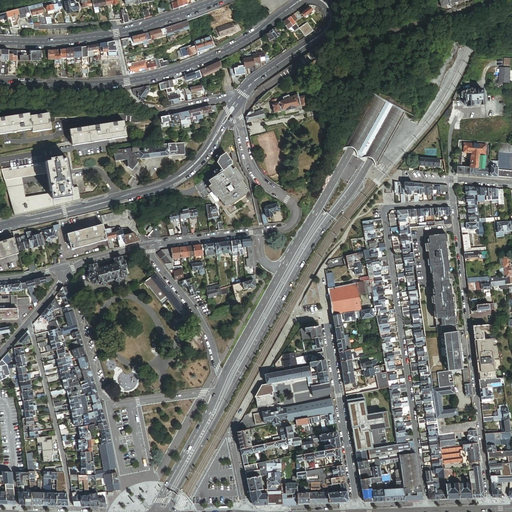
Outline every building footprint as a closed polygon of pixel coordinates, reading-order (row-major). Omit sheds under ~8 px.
[(59,7),(58,2),(53,3),(53,4),(54,5),(47,7),(48,12),(60,9),(59,7)] [(71,3),(70,2),(65,3),(67,13),(79,11),(78,4),(76,4),(76,2),(73,3),(71,3)] [(34,15),(45,12),(44,7),(42,8),(32,10),(34,15)] [(300,14),(303,18),(313,11),(310,7),(305,10),(300,14)] [(20,15),(19,10),(7,13),(9,18),(20,15)] [(102,21),(110,21),(109,16),(109,13),(100,15),(102,21)] [(293,21),(290,17),(287,19),(292,26),(295,24),(293,21)] [(287,19),(282,23),(287,30),(291,28),(292,26),(287,19)] [(182,23),(170,27),(172,32),(172,33),(183,30),(183,29),(182,23)] [(304,37),(312,31),(306,23),(298,29),(299,29),(304,37)] [(235,31),(232,24),(217,29),(218,30),(220,35),(220,37),(227,35),(227,34),(235,31)] [(161,29),(150,32),(152,39),(163,36),(162,33),(161,29)] [(274,29),(266,35),(268,41),(274,37),(275,39),(279,36),(274,29)] [(147,40),(146,34),(133,37),(133,38),(134,40),(134,44),(145,41),(147,40)] [(196,52),(213,48),(210,38),(194,42),(195,46),(196,52)] [(115,41),(108,43),(108,52),(117,51),(115,41)] [(195,46),(194,46),(192,47),(191,46),(186,47),(188,55),(192,54),(196,52),(195,46)] [(2,54),(2,58),(1,60),(9,61),(9,55),(9,50),(2,50),(2,54)] [(42,51),(31,51),(31,55),(31,61),(41,62),(42,51)] [(265,61),(264,55),(263,54),(255,55),(252,56),(252,58),(253,63),(260,62),(265,61)] [(145,70),(147,70),(146,66),(146,63),(145,58),(134,61),(134,64),(143,62),(145,67),(145,70)] [(159,68),(168,66),(166,58),(158,60),(159,68)] [(244,67),(254,66),(253,63),(252,58),(242,59),(242,60),(243,66),(244,67)] [(142,68),(145,67),(143,62),(134,64),(129,65),(131,71),(135,70),(135,72),(139,71),(138,69),(142,68)] [(216,63),(200,70),(202,75),(218,68),(216,63)] [(244,67),(243,66),(242,66),(239,67),(239,68),(230,70),(231,77),(245,74),(244,67)] [(511,68),(500,68),(499,83),(510,84),(511,68)] [(193,72),(183,76),(185,82),(192,80),(195,78),(193,73),(193,72)] [(174,79),(163,82),(165,90),(166,93),(172,92),(172,90),(171,87),(173,87),(173,84),(175,84),(174,79)] [(200,85),(184,89),(185,93),(190,92),(191,93),(199,91),(200,94),(202,94),(202,92),(200,85)] [(133,94),(135,97),(143,88),(142,87),(131,90),(132,92),(133,94)] [(483,93),(483,89),(479,89),(479,88),(469,87),(469,89),(464,88),(462,89),(461,94),(462,96),(464,96),(464,102),(465,102),(465,103),(472,103),(479,103),(479,104),(483,104),(484,93),(483,93)] [(139,101),(141,102),(144,99),(143,98),(148,92),(147,91),(143,88),(135,97),(136,98),(138,100),(139,101)] [(174,95),(174,91),(172,92),(166,93),(168,105),(178,103),(178,101),(177,94),(174,95)] [(259,103),(260,104),(262,107),(272,97),(269,94),(264,98),(259,103)] [(297,95),(291,98),(280,103),(282,111),(286,111),(290,110),(294,109),(298,108),(301,107),(299,98),(298,94),(297,95)] [(382,96),(381,95),(379,98),(403,111),(404,109),(402,108),(396,103),(397,102),(390,98),(389,99),(382,96)] [(306,96),(299,98),(301,107),(309,105),(308,102),(307,99),(306,96)] [(375,124),(387,103),(374,96),(344,148),(346,147),(348,147),(350,147),(352,147),(353,148),(355,149),(356,150),(357,151),(358,153),(359,156),(376,125),(375,124)] [(282,111),(280,103),(278,104),(274,105),(274,106),(275,113),(282,111)] [(394,107),(387,103),(375,124),(376,125),(381,128),(382,128),(394,107)] [(407,115),(394,107),(382,128),(381,128),(363,158),(364,157),(366,157),(368,157),(371,158),(373,159),(374,161),(376,162),(376,163),(377,165),(377,167),(407,115)] [(201,114),(200,108),(189,110),(190,116),(201,114)] [(190,116),(189,110),(178,113),(179,119),(180,121),(183,120),(184,118),(190,116)] [(247,118),(248,123),(266,118),(264,111),(264,110),(256,114),(247,118)] [(48,129),(50,128),(48,113),(29,116),(29,113),(0,118),(0,133),(2,133),(6,132),(11,132),(13,131),(16,131),(20,130),(24,129),(27,129),(31,128),(32,130),(32,131),(34,131),(39,130),(43,130),(48,129)] [(179,119),(178,113),(168,115),(169,121),(179,119)] [(123,136),(126,135),(124,121),(69,130),(71,145),(74,144),(79,143),(83,143),(87,142),(90,142),(92,141),(97,140),(101,140),(105,139),(108,138),(110,138),(115,137),(118,137),(123,136)] [(381,128),(376,125),(359,156),(359,157),(359,158),(361,159),(362,158),(363,158),(381,128)] [(118,153),(113,154),(115,161),(115,162),(126,160),(127,166),(131,169),(134,166),(136,162),(136,159),(139,158),(139,159),(159,157),(169,155),(184,154),(183,142),(167,143),(159,145),(147,146),(148,150),(138,151),(138,147),(117,150),(118,153)] [(511,153),(511,144),(499,143),(498,153),(511,153)] [(487,169),(485,169),(486,145),(464,144),(464,146),(464,145),(463,153),(471,154),(470,158),(470,168),(470,175),(489,176),(490,169),(487,169)] [(464,145),(459,145),(457,174),(464,174),(464,167),(462,167),(462,158),(470,158),(471,154),(463,153),(464,145)] [(511,171),(511,153),(498,153),(498,162),(498,165),(498,167),(498,170),(511,171)] [(220,169),(222,171),(229,166),(231,165),(231,164),(230,160),(226,154),(224,155),(223,154),(218,157),(216,162),(220,169)] [(50,162),(46,163),(48,174),(51,193),(52,199),(71,196),(70,188),(65,159),(61,160),(61,158),(50,160),(50,162)] [(439,160),(420,159),(420,166),(438,167),(439,160)] [(5,181),(23,178),(46,174),(48,174),(47,172),(46,163),(2,169),(2,170),(4,178),(5,181)] [(229,166),(222,171),(217,175),(207,181),(210,185),(208,186),(212,191),(218,200),(219,199),(223,206),(227,203),(228,205),(244,194),(243,192),(247,189),(241,181),(242,181),(233,169),(231,170),(229,166)] [(5,181),(6,188),(14,216),(27,213),(65,203),(80,199),(78,191),(78,187),(72,188),(70,188),(71,196),(52,199),(51,193),(26,198),(24,185),(23,178),(5,181)] [(394,182),(395,193),(398,193),(403,193),(403,191),(402,186),(398,186),(398,183),(394,182)] [(432,185),(423,184),(423,188),(425,188),(425,195),(430,195),(430,194),(433,194),(432,185)] [(440,185),(432,185),(433,194),(436,194),(440,194),(440,192),(440,185)] [(215,202),(218,200),(212,191),(209,194),(215,202)] [(265,209),(265,212),(267,218),(273,216),(272,213),(279,211),(277,204),(266,207),(265,209)] [(475,208),(478,208),(477,204),(468,205),(468,208),(467,208),(468,212),(475,211),(475,208)] [(130,221),(134,219),(130,208),(100,216),(102,223),(128,216),(130,221)] [(158,230),(167,227),(165,219),(163,218),(156,227),(157,228),(158,230)] [(510,222),(497,223),(498,233),(511,231),(510,222)] [(103,239),(106,238),(102,224),(66,234),(70,248),(73,248),(86,244),(88,243),(91,243),(103,239)] [(409,229),(409,228),(409,226),(406,226),(399,227),(400,230),(399,230),(400,234),(407,233),(406,230),(409,229)] [(56,238),(54,228),(53,228),(47,230),(43,231),(45,241),(46,241),(47,241),(51,241),(51,239),(56,238)] [(108,229),(104,230),(107,239),(111,238),(116,237),(115,232),(111,233),(110,232),(109,232),(108,229)] [(119,231),(115,232),(116,237),(117,240),(124,238),(123,235),(122,233),(122,230),(119,231)] [(373,230),(366,231),(368,241),(369,240),(369,238),(374,238),(375,238),(374,233),(373,233),(373,230)] [(31,237),(30,232),(26,233),(27,235),(30,248),(32,247),(32,248),(34,247),(38,246),(43,245),(40,234),(38,235),(31,237)] [(140,240),(138,238),(137,238),(132,233),(125,234),(123,235),(124,238),(125,245),(139,241),(140,240)] [(457,332),(451,287),(449,287),(448,273),(449,273),(446,243),(447,243),(446,234),(428,237),(429,245),(426,246),(426,251),(427,251),(429,267),(430,266),(434,296),(432,297),(433,304),(434,304),(437,334),(457,332)] [(19,251),(30,248),(27,235),(21,237),(21,238),(17,239),(18,244),(19,251)] [(472,253),(486,252),(486,248),(470,249),(468,235),(462,236),(463,250),(467,250),(468,253),(472,253)] [(0,257),(18,252),(14,237),(0,241),(0,257)] [(401,242),(402,245),(408,244),(407,237),(401,238),(400,238),(401,242)] [(124,238),(117,240),(119,247),(125,245),(124,238)] [(247,247),(251,247),(250,239),(242,240),(243,248),(247,247)] [(238,252),(237,241),(231,242),(232,250),(232,253),(236,252),(237,256),(240,255),(239,252),(238,252)] [(230,250),(230,242),(219,243),(220,251),(230,250)] [(212,254),(216,254),(215,244),(205,245),(205,251),(211,250),(212,254)] [(203,256),(201,245),(193,246),(194,257),(203,256)] [(189,257),(188,247),(179,248),(181,258),(189,257)] [(181,258),(179,248),(171,249),(172,260),(181,259),(181,258)] [(172,260),(171,249),(162,250),(166,255),(172,264),(173,263),(172,260)] [(376,249),(369,250),(371,257),(377,256),(377,252),(376,252),(376,249)] [(156,255),(161,260),(166,255),(162,250),(156,255)] [(356,262),(354,254),(345,257),(346,259),(347,264),(347,265),(353,264),(352,263),(356,262)] [(165,265),(172,264),(166,255),(161,260),(165,265)] [(404,261),(404,264),(411,263),(411,260),(410,255),(403,256),(404,261)] [(96,264),(89,266),(89,267),(90,269),(90,271),(88,272),(89,274),(88,274),(89,275),(90,278),(92,277),(94,284),(99,283),(99,284),(102,286),(105,285),(107,282),(107,281),(113,279),(114,280),(117,281),(120,280),(122,278),(121,277),(126,276),(125,269),(126,268),(126,266),(125,264),(125,262),(123,263),(121,257),(114,259),(116,264),(101,269),(98,269),(96,264)] [(362,274),(359,262),(356,262),(352,263),(353,264),(354,268),(355,275),(362,274)] [(204,264),(203,263),(194,264),(191,264),(192,271),(199,270),(202,270),(202,264),(204,264)] [(412,267),(415,267),(414,263),(411,263),(404,264),(405,266),(404,266),(405,271),(412,270),(412,267)] [(407,283),(417,281),(416,278),(413,279),(413,274),(406,275),(406,280),(407,280),(407,282),(407,283)] [(26,282),(28,287),(47,282),(46,278),(46,277),(26,282)] [(500,277),(490,278),(491,287),(500,286),(501,289),(503,289),(501,277),(500,277)] [(189,282),(188,279),(179,283),(183,288),(188,287),(190,286),(190,284),(189,282)] [(253,283),(253,280),(246,282),(242,283),(244,289),(244,290),(255,287),(254,287),(253,283)] [(370,285),(369,280),(335,287),(328,289),(332,316),(340,315),(343,314),(354,312),(357,312),(361,311),(358,295),(371,293),(371,291),(370,288),(370,285)] [(188,314),(161,281),(156,284),(182,318),(188,314)] [(414,285),(417,285),(417,281),(407,283),(407,285),(408,290),(415,289),(414,285)] [(11,285),(0,285),(0,292),(22,291),(22,290),(21,283),(11,285)] [(244,289),(242,283),(236,285),(235,285),(233,286),(232,286),(234,292),(239,291),(244,289)] [(191,297),(196,295),(196,294),(194,285),(192,285),(190,286),(188,287),(191,297)] [(63,287),(58,293),(60,298),(59,299),(60,299),(60,300),(61,300),(64,299),(65,304),(66,307),(71,305),(66,288),(63,287)] [(217,296),(215,290),(207,292),(206,293),(208,298),(217,296)] [(419,300),(418,291),(415,291),(402,293),(400,293),(400,297),(407,296),(407,295),(408,295),(409,299),(410,301),(416,300),(419,300)] [(235,296),(237,305),(243,304),(243,303),(241,295),(240,295),(235,296)] [(29,297),(17,297),(18,305),(30,305),(30,298),(29,297)] [(54,311),(60,309),(59,306),(55,307),(53,302),(53,301),(51,304),(54,311)] [(54,312),(54,311),(51,304),(46,310),(45,311),(48,313),(49,312),(50,311),(51,313),(54,312)] [(73,311),(71,305),(66,307),(60,309),(61,311),(62,313),(64,312),(65,314),(73,311)] [(378,306),(374,307),(375,311),(379,311),(379,314),(382,313),(386,313),(385,308),(384,306),(384,305),(378,306)] [(18,309),(0,309),(0,319),(18,319),(18,309)] [(361,311),(361,316),(362,319),(373,317),(371,310),(371,309),(361,311)] [(45,311),(41,316),(41,317),(48,323),(53,317),(50,315),(52,313),(51,313),(50,311),(49,312),(48,313),(45,311)] [(77,324),(73,311),(65,314),(66,316),(69,326),(77,324)] [(354,312),(343,314),(343,316),(343,317),(344,322),(355,320),(354,317),(354,312)] [(412,317),(412,320),(419,319),(419,316),(418,312),(411,313),(411,317),(412,317)] [(340,317),(340,315),(332,316),(335,328),(342,327),(341,321),(341,319),(340,317)] [(380,317),(380,315),(376,316),(378,325),(387,324),(387,321),(387,316),(380,317)] [(42,322),(39,319),(34,325),(35,329),(36,329),(42,322)] [(419,322),(422,322),(422,319),(419,319),(412,320),(413,323),(412,323),(413,328),(420,327),(419,322)] [(50,324),(53,331),(58,329),(60,329),(57,321),(50,324)] [(79,330),(77,324),(69,326),(68,327),(64,328),(60,330),(61,331),(61,332),(62,335),(63,336),(67,334),(72,333),(72,332),(79,330)] [(387,324),(378,325),(380,335),(383,334),(383,332),(389,331),(388,327),(387,324)] [(488,328),(487,325),(472,327),(474,340),(484,339),(483,333),(483,332),(482,332),(481,332),(481,331),(488,330),(488,328)] [(319,326),(304,329),(305,331),(305,333),(308,332),(310,331),(311,339),(314,339),(321,337),(319,326)] [(337,340),(344,339),(343,336),(342,327),(335,328),(337,340)] [(28,330),(18,342),(23,346),(31,337),(29,336),(30,334),(29,330),(28,330)] [(424,338),(424,335),(421,336),(421,331),(414,332),(413,332),(414,336),(415,336),(415,339),(424,338)] [(462,370),(457,332),(442,334),(447,372),(436,373),(438,389),(454,386),(452,371),(462,370)] [(52,338),(50,338),(52,345),(60,343),(59,340),(58,336),(52,338)] [(84,346),(81,337),(76,338),(77,341),(73,342),(75,349),(84,346)] [(322,348),(321,337),(314,339),(315,340),(315,342),(316,345),(316,349),(322,348)] [(425,342),(424,338),(415,339),(415,342),(416,347),(423,346),(422,342),(425,342)] [(484,339),(474,340),(476,360),(500,357),(498,338),(486,339),(484,339)] [(61,349),(60,343),(52,345),(53,351),(56,350),(61,349)] [(390,343),(384,344),(381,344),(383,353),(388,353),(388,352),(387,351),(391,350),(392,350),(391,346),(390,343)] [(24,355),(23,347),(19,348),(17,348),(15,345),(9,352),(12,355),(14,357),(15,357),(24,355)] [(75,349),(68,351),(70,356),(72,361),(78,359),(87,356),(84,346),(75,349)] [(70,356),(68,351),(67,348),(65,348),(62,349),(63,352),(65,351),(66,352),(66,354),(66,355),(64,355),(64,358),(65,358),(68,357),(70,356)] [(62,349),(61,349),(56,350),(59,359),(64,358),(64,355),(66,355),(66,354),(66,352),(65,351),(63,352),(62,349)] [(417,355),(417,358),(424,357),(423,349),(416,350),(417,355)] [(351,357),(350,350),(346,351),(339,353),(340,362),(351,360),(352,360),(351,357)] [(2,360),(6,365),(12,360),(9,356),(10,355),(11,356),(12,355),(9,352),(2,360)] [(296,366),(294,353),(282,355),(284,361),(282,362),(283,368),(290,367),(296,366)] [(385,363),(387,362),(393,361),(392,359),(393,359),(392,354),(386,355),(386,359),(385,357),(384,357),(385,363)] [(27,366),(24,355),(15,357),(16,358),(17,366),(17,368),(25,366),(27,366)] [(73,363),(72,361),(70,356),(68,357),(70,362),(66,363),(65,358),(64,358),(59,359),(57,360),(59,367),(67,365),(70,364),(73,363)] [(90,369),(87,356),(78,359),(81,367),(82,372),(90,369)] [(500,357),(476,360),(479,380),(503,378),(500,357)] [(324,360),(318,361),(310,363),(309,363),(309,366),(309,367),(311,367),(315,366),(316,373),(318,373),(326,371),(324,360)] [(353,372),(351,360),(340,362),(342,374),(353,372)] [(69,371),(67,365),(59,367),(61,373),(69,371)] [(11,377),(8,370),(8,367),(7,367),(7,366),(1,368),(4,375),(5,379),(11,377)] [(27,374),(25,366),(17,368),(18,370),(19,375),(27,374)] [(283,371),(264,375),(266,384),(271,384),(307,376),(311,376),(311,374),(309,367),(309,366),(291,370),(283,371)] [(379,366),(373,367),(375,375),(376,375),(378,390),(388,387),(388,381),(386,373),(381,374),(379,366)] [(375,375),(373,367),(372,368),(367,369),(367,372),(363,372),(364,375),(365,378),(375,375)] [(420,374),(420,377),(427,376),(426,372),(426,368),(419,369),(419,374),(420,374)] [(93,378),(90,369),(82,372),(85,381),(87,380),(93,378)] [(70,375),(69,371),(61,373),(61,376),(62,380),(63,381),(71,379),(70,375)] [(28,381),(27,374),(19,375),(19,377),(20,382),(28,381)] [(13,376),(11,377),(13,383),(16,383),(15,378),(19,377),(19,375),(14,376),(13,376)] [(343,380),(344,385),(352,384),(355,383),(354,377),(343,380)] [(356,377),(354,377),(355,383),(356,387),(360,387),(363,386),(362,385),(358,386),(356,377)] [(72,380),(72,378),(71,379),(63,381),(65,389),(67,388),(73,387),(74,387),(73,384),(72,380)] [(95,385),(93,378),(87,380),(88,383),(86,384),(84,385),(84,383),(81,384),(81,385),(82,386),(83,389),(86,388),(95,385)] [(491,384),(504,383),(503,378),(479,380),(480,389),(487,388),(491,387),(491,384)] [(30,380),(28,381),(20,382),(21,385),(21,388),(22,392),(31,390),(30,380)] [(315,385),(313,385),(315,397),(330,394),(328,382),(320,384),(315,385)] [(16,383),(13,383),(14,388),(16,393),(22,392),(21,388),(18,388),(17,385),(16,383)] [(271,385),(271,384),(266,384),(261,385),(255,397),(256,397),(270,394),(270,396),(273,395),(272,393),(274,392),(272,385),(271,385)] [(344,385),(345,393),(354,391),(353,390),(352,384),(344,385)] [(97,393),(95,385),(86,388),(88,393),(89,396),(97,393)] [(429,394),(432,394),(432,390),(431,385),(428,385),(428,387),(421,388),(422,393),(422,392),(423,395),(429,394)] [(435,413),(436,420),(444,419),(458,417),(456,409),(442,411),(440,396),(455,393),(454,386),(438,389),(432,390),(432,394),(433,397),(434,403),(435,409),(435,413)] [(73,387),(67,388),(69,398),(75,396),(75,393),(76,392),(77,392),(77,391),(77,390),(76,390),(74,390),(74,388),(73,387)] [(487,388),(480,389),(481,403),(490,402),(489,399),(493,399),(492,393),(491,393),(490,393),(489,392),(488,392),(488,391),(487,391),(487,388)] [(34,400),(31,390),(22,392),(24,402),(32,400),(34,400)] [(100,403),(97,393),(89,396),(85,397),(86,401),(93,399),(93,401),(86,403),(87,406),(90,405),(92,405),(100,403)] [(390,428),(387,412),(366,415),(362,393),(357,394),(357,399),(347,400),(351,428),(352,428),(353,432),(352,432),(355,452),(366,450),(368,450),(372,449),(369,432),(390,428)] [(270,394),(256,397),(258,407),(272,404),(270,396),(270,394)] [(78,396),(75,396),(69,398),(70,404),(79,402),(78,400),(78,396)] [(334,414),(331,399),(314,402),(298,406),(299,414),(300,419),(307,418),(319,416),(323,415),(325,415),(332,414),(334,414)] [(33,406),(32,400),(24,402),(24,404),(25,410),(25,412),(32,411),(34,410),(33,406)] [(80,409),(79,402),(70,404),(71,410),(80,409)] [(100,403),(92,405),(92,406),(94,412),(102,410),(100,403)] [(432,413),(435,413),(435,409),(432,410),(431,406),(424,407),(424,409),(424,411),(425,411),(425,414),(432,413)] [(286,416),(285,408),(279,409),(278,407),(275,408),(275,410),(273,410),(262,413),(264,423),(264,424),(271,422),(279,421),(287,419),(286,416)] [(509,420),(507,408),(497,409),(498,417),(496,418),(497,419),(497,421),(504,420),(509,420)] [(81,415),(80,409),(71,410),(72,415),(73,417),(80,415),(81,415)] [(104,416),(102,410),(94,412),(91,413),(91,416),(95,415),(96,418),(104,416)] [(395,416),(393,416),(393,418),(393,419),(395,418),(401,418),(401,415),(402,415),(401,410),(395,411),(394,411),(395,416)] [(32,411),(25,412),(25,413),(26,419),(33,418),(33,416),(32,411)] [(256,425),(264,423),(262,413),(253,414),(256,425)] [(82,425),(80,415),(73,417),(74,426),(82,425)] [(335,423),(334,417),(332,417),(332,415),(331,415),(330,415),(330,416),(330,417),(325,417),(326,419),(326,425),(335,423)] [(34,424),(33,418),(26,419),(26,420),(26,423),(26,427),(29,426),(34,426),(34,424)] [(436,422),(437,428),(445,427),(444,419),(436,420),(436,422)] [(476,431),(475,423),(445,427),(437,428),(438,432),(438,436),(453,434),(460,433),(468,432),(476,431)] [(427,430),(428,433),(435,432),(434,424),(426,425),(427,430)] [(84,426),(78,427),(80,438),(88,437),(87,431),(86,430),(85,430),(84,427),(84,426)] [(89,426),(84,427),(85,430),(86,430),(87,431),(88,437),(80,438),(81,440),(90,439),(89,426)] [(287,439),(293,438),(291,427),(285,428),(287,439)] [(281,441),(287,439),(285,428),(280,429),(279,429),(281,441)] [(110,437),(108,429),(100,430),(102,436),(102,438),(110,437)] [(398,434),(395,435),(396,438),(404,436),(404,433),(404,429),(397,430),(398,434)] [(249,437),(248,430),(236,432),(240,449),(251,447),(250,440),(249,437)] [(94,437),(93,431),(90,432),(91,440),(97,439),(100,439),(100,436),(97,437),(94,437)] [(339,448),(337,432),(318,435),(319,442),(323,441),(327,441),(328,440),(328,442),(329,442),(330,445),(329,447),(327,446),(324,446),(324,451),(334,449),(339,448)] [(511,444),(511,443),(510,432),(505,432),(492,433),(489,434),(485,434),(487,446),(495,446),(506,445),(511,444)] [(460,433),(453,434),(454,444),(459,443),(461,443),(461,441),(460,433)] [(454,444),(453,434),(438,436),(439,439),(439,441),(439,444),(440,449),(455,447),(454,444)] [(477,443),(476,434),(468,435),(467,435),(467,436),(467,439),(468,440),(469,440),(469,443),(470,445),(477,443)] [(405,442),(405,440),(413,439),(413,435),(407,436),(404,436),(396,438),(396,442),(397,445),(405,444),(405,442)] [(52,436),(41,438),(41,443),(42,446),(42,451),(53,450),(52,436)] [(111,439),(110,437),(102,438),(103,442),(100,442),(101,443),(101,444),(101,445),(111,443),(111,439)] [(300,438),(298,437),(293,438),(287,439),(288,446),(293,445),(293,446),(301,445),(301,443),(300,438)] [(288,446),(287,439),(281,441),(275,442),(277,448),(281,447),(288,446)] [(85,440),(78,440),(79,444),(79,446),(79,451),(85,451),(85,449),(87,448),(86,446),(87,446),(87,442),(85,442),(85,440)] [(277,448),(275,442),(264,444),(265,450),(277,448)] [(113,452),(111,443),(101,445),(100,445),(102,453),(113,452)] [(405,444),(397,445),(386,447),(368,450),(370,460),(378,459),(388,457),(398,455),(410,453),(409,443),(405,444)] [(430,449),(431,452),(437,451),(437,446),(436,443),(429,444),(430,449)] [(265,450),(264,444),(263,444),(254,446),(252,447),(253,453),(265,450)] [(462,445),(462,446),(459,446),(455,447),(440,449),(440,450),(441,459),(442,465),(443,470),(452,469),(455,469),(468,469),(468,468),(467,464),(469,463),(468,457),(467,451),(467,449),(463,450),(462,445)] [(253,453),(252,447),(251,447),(240,449),(241,455),(246,454),(253,453)] [(335,456),(334,449),(324,451),(323,451),(324,458),(334,456),(335,456)] [(53,455),(53,450),(42,451),(43,462),(52,461),(52,455),(53,455)] [(367,461),(366,450),(355,452),(357,462),(367,461)] [(324,458),(323,451),(315,453),(313,453),(314,459),(324,458)] [(89,452),(81,453),(81,463),(90,464),(89,452)] [(114,460),(113,452),(102,453),(103,462),(114,460)] [(314,459),(313,453),(303,455),(304,461),(314,459)] [(415,453),(410,453),(398,455),(399,462),(399,463),(400,469),(401,479),(402,483),(404,501),(422,500),(415,453)] [(32,454),(26,454),(28,472),(34,472),(35,472),(35,465),(33,465),(32,454)] [(389,463),(388,457),(378,459),(379,465),(389,463)] [(379,465),(378,459),(370,460),(367,461),(357,462),(358,470),(369,468),(368,467),(368,464),(374,463),(375,466),(375,467),(379,466),(379,465)] [(116,469),(114,460),(103,462),(105,470),(109,470),(110,470),(116,469)] [(267,470),(281,469),(281,464),(278,464),(278,460),(266,462),(267,470)] [(266,475),(266,462),(244,467),(246,479),(260,477),(266,475)] [(434,470),(443,470),(442,465),(439,465),(439,462),(432,463),(432,467),(433,467),(433,470),(434,470)] [(91,464),(90,464),(81,463),(81,474),(87,474),(87,471),(90,471),(91,471),(91,464)] [(490,476),(510,475),(509,466),(509,463),(501,464),(502,469),(489,471),(490,476)] [(344,477),(342,466),(336,467),(337,470),(332,471),(332,472),(333,478),(337,478),(344,477)] [(389,480),(388,474),(383,475),(383,473),(383,472),(383,471),(380,471),(379,466),(375,467),(372,467),(369,468),(358,470),(360,480),(369,478),(381,477),(382,481),(389,480)] [(484,498),(480,466),(468,468),(468,469),(470,483),(472,498),(484,498)] [(267,470),(267,473),(268,473),(269,473),(269,472),(275,471),(275,473),(276,473),(279,473),(279,478),(282,478),(281,469),(267,470)] [(453,478),(452,469),(443,470),(444,479),(453,478)] [(113,484),(111,474),(109,475),(109,470),(105,470),(95,472),(95,476),(96,478),(104,477),(106,485),(108,485),(113,484)] [(444,479),(443,470),(434,470),(435,474),(437,474),(438,479),(444,479)] [(13,484),(12,473),(2,472),(2,476),(3,481),(3,484),(5,484),(13,484)] [(57,480),(57,482),(57,489),(57,494),(67,494),(64,473),(57,473),(57,480)] [(267,479),(267,486),(276,486),(279,486),(279,478),(276,478),(276,473),(275,473),(269,473),(268,473),(268,479),(267,479)] [(326,486),(326,480),(325,478),(325,477),(325,475),(322,476),(323,480),(319,480),(307,480),(307,486),(308,493),(328,492),(327,488),(326,486)] [(511,475),(510,475),(490,476),(491,484),(497,483),(497,481),(500,481),(501,481),(509,481),(511,480),(511,475)] [(262,490),(260,477),(246,479),(249,492),(259,490),(262,490)] [(364,502),(373,502),(371,486),(370,483),(369,478),(360,480),(364,502)] [(120,491),(118,483),(113,484),(108,485),(109,493),(120,491)] [(396,501),(404,501),(402,483),(396,484),(396,486),(394,486),(394,489),(396,501)] [(447,499),(459,499),(457,484),(457,483),(454,484),(453,484),(454,487),(453,489),(451,489),(449,488),(449,484),(445,484),(445,488),(447,499)] [(459,499),(472,498),(470,483),(469,483),(466,483),(466,487),(465,488),(463,489),(462,487),(461,483),(457,484),(459,499)] [(493,498),(504,497),(504,495),(501,495),(501,491),(502,491),(501,486),(498,486),(497,483),(491,484),(493,498)] [(373,502),(384,501),(383,490),(375,490),(374,487),(373,486),(371,486),(373,502)] [(98,500),(97,494),(97,488),(94,488),(94,492),(93,492),(93,494),(89,495),(89,496),(91,507),(99,508),(98,500)] [(440,500),(447,499),(445,488),(443,488),(437,488),(438,490),(438,491),(439,495),(440,500)] [(6,505),(15,505),(14,495),(11,495),(10,489),(5,489),(5,492),(6,505)] [(384,501),(393,501),(391,489),(389,489),(383,490),(384,501)] [(261,505),(267,505),(267,494),(260,494),(259,493),(259,490),(249,492),(251,503),(254,506),(261,505)] [(348,501),(347,491),(341,492),(339,492),(335,492),(336,503),(347,503),(348,501)] [(267,505),(282,505),(282,495),(282,492),(267,492),(267,494),(267,505)] [(328,493),(328,492),(308,493),(310,504),(329,503),(328,493)] [(332,493),(328,493),(329,503),(336,503),(335,492),(334,492),(332,493)] [(32,506),(31,493),(26,493),(24,493),(25,505),(32,506)] [(32,506),(41,506),(41,493),(33,493),(31,493),(32,506)] [(82,507),(81,497),(81,496),(76,496),(76,493),(72,493),(74,507),(82,507)] [(301,493),(297,493),(297,494),(297,504),(310,504),(308,493),(301,493)] [(67,494),(57,494),(56,506),(68,507),(67,494)] [(297,504),(297,494),(292,494),(293,498),(287,498),(287,496),(287,495),(285,495),(282,495),(282,505),(297,504)] [(86,497),(81,497),(82,507),(91,507),(89,496),(86,497)] [(105,499),(98,500),(99,508),(106,508),(105,499)]
